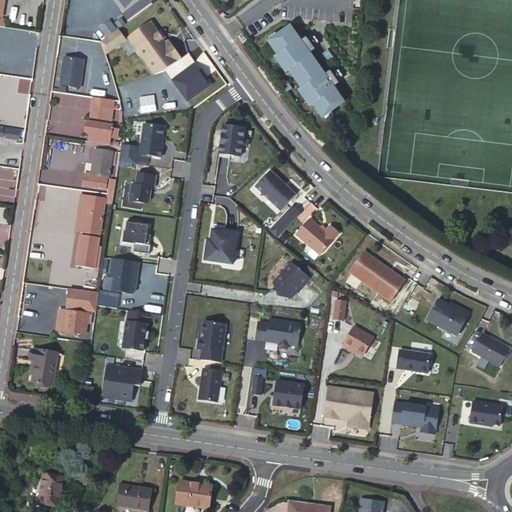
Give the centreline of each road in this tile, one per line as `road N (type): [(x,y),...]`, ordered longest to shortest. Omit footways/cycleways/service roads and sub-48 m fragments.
road 1 (residential): [(154,435),(200,131),(217,104),(250,80)]
road 2 (residential): [(54,0),(0,366)]
road 3 (tertiary): [(250,80),(310,155),(389,224),(511,295)]
road 4 (residential): [(268,452),(450,479)]
road 5 (residential): [(0,411),(154,435)]
road 6 (unknown): [(178,272),(299,299),(307,294),(302,274)]
